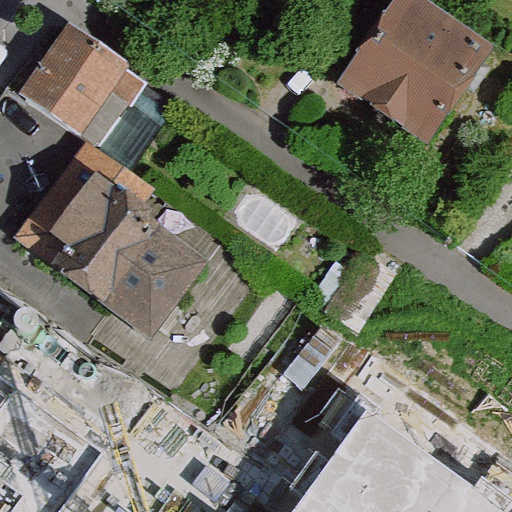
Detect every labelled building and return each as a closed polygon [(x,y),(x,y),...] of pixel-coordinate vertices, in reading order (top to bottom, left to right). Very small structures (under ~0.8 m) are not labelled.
[(407,1),(348,85),(424,138),(483,52),(407,1)] [(74,31),(24,102),(89,148),(111,117),(108,114),(122,93),(132,100),(145,81),(74,31)] [(131,216),(149,190),(89,148),(71,171),(74,173),(24,243),(150,333),(199,262),(131,216)] [(0,511),(70,511),(106,467),(0,383),(0,511)] [(501,511),(376,420),(306,511),(501,511)]
